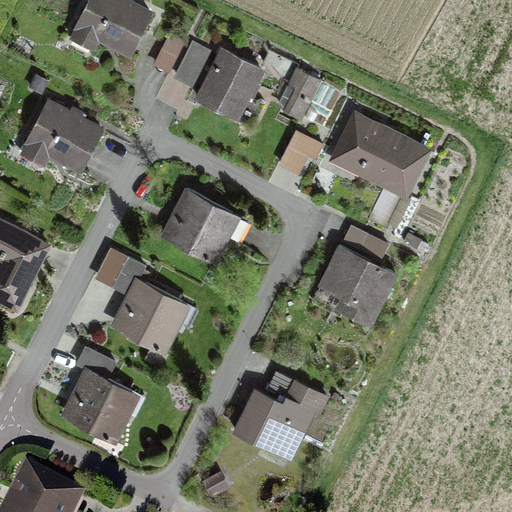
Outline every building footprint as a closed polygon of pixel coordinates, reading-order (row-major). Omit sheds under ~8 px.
[(129,53),(149,15),(120,0),(90,0),(77,27),(129,53)] [(185,38),(170,31),(165,42),(180,49),(185,38)] [(191,43),(176,72),(192,80),(207,51),(191,43)] [(260,71),(224,53),(201,97),(237,116),(260,71)] [(278,121),(296,130),(322,79),(304,70),(278,121)] [(82,168),(102,130),(48,102),(28,141),(82,168)] [(425,151),(356,117),(338,153),(389,179),(370,216),(388,225),(425,151)] [(283,163),(295,169),(309,141),(297,135),(283,163)] [(234,217),(190,194),(168,237),(212,260),(234,217)] [(0,257),(0,297),(16,305),(47,242),(0,218),(0,254),(1,255),(0,257)] [(387,242),(372,235),(366,249),(380,256),(387,242)] [(370,322),(394,274),(342,247),(318,295),(370,322)] [(160,345),(181,303),(139,281),(117,323),(160,345)] [(70,415),(117,438),(138,396),(92,372),(70,415)] [(240,423),(296,451),(311,421),(255,393),(240,423)] [(56,511),(67,492),(29,473),(8,511),(56,511)]
